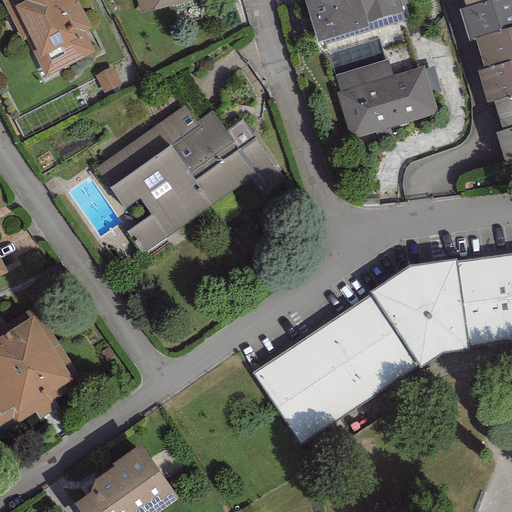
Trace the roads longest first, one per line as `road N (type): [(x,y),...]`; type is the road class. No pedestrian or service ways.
road 1 (residential): [(252,0),(302,166),(338,253)]
road 2 (residential): [(156,374),(0,160)]
road 3 (residential): [(338,253),(156,374)]
road 4 (residential): [(156,374),(0,490)]
road 5 (residential): [(511,200),(394,220),(338,253)]
